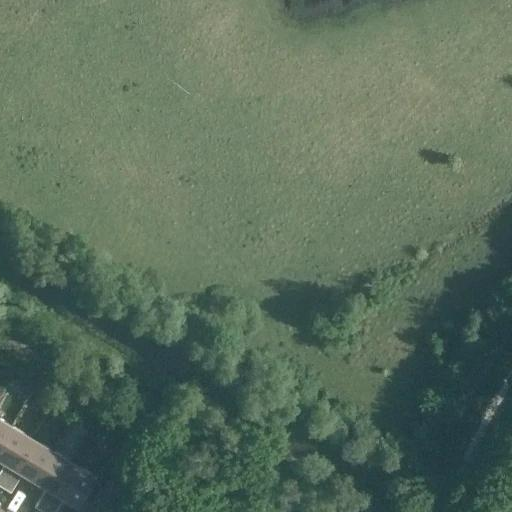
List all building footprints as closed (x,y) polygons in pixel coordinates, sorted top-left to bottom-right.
[(0,443),(11,426),(0,419),(0,443)] [(0,471),(0,485),(2,487),(31,438),(11,426),(0,443),(0,457),(6,461),(0,471)] [(52,451),(31,438),(2,487),(10,491),(22,472),(35,479),(52,451)] [(43,511),(72,463),(52,451),(35,479),(47,487),(35,506),(43,511)] [(93,475),(72,463),(43,511),(44,511),(53,511),(63,497),(77,505),(94,475),(93,475)]
